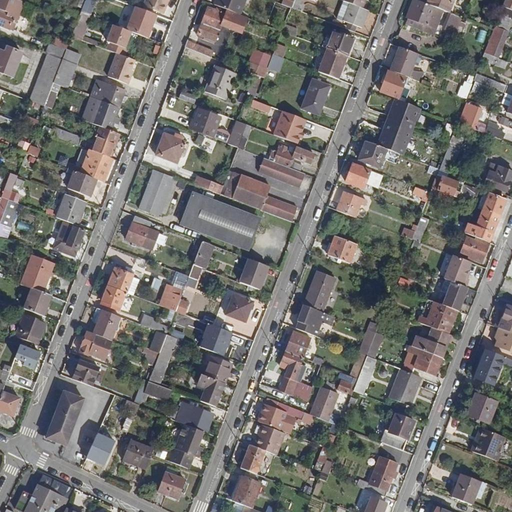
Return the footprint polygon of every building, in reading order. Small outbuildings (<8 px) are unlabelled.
[(24,2),(19,0),(0,0),(0,25),(9,29),(12,21),(16,23),(24,2)] [(85,0),(81,12),(90,16),(96,0),(85,0)] [(168,0),(145,0),(143,5),(162,14),(168,0)] [(245,0),(215,0),(214,5),(240,15),(245,0)] [(342,0),(350,4),(363,9),(366,0),(342,0)] [(443,10),(425,4),(416,0),(412,0),(406,18),(408,19),(406,25),(434,35),(443,10)] [(426,0),(425,4),(443,10),(449,13),(454,0),(426,0)] [(511,0),(505,0),(502,7),(511,11),(511,10),(511,0)] [(363,9),(350,4),(344,20),(350,23),(348,28),(354,30),(356,25),(362,27),(368,10),(363,9)] [(147,38),(157,15),(135,7),(125,30),(131,32),(147,38)] [(502,7),(495,26),(504,30),(511,11),(502,7)] [(25,44),(46,52),(50,44),(53,35),(61,16),(39,8),(25,44)] [(225,15),(208,8),(198,34),(215,41),(225,15)] [(77,22),(80,14),(66,9),(63,17),(77,22)] [(80,14),(77,22),(71,36),(83,41),(84,36),(92,17),(80,13),(80,14)] [(461,17),(450,13),(445,29),(455,33),(461,17)] [(158,18),(153,36),(164,39),(169,22),(158,18)] [(61,26),(72,30),(74,25),(63,21),(61,26)] [(283,28),(282,31),(296,37),(298,30),(285,24),(283,28)] [(117,54),(124,57),(127,49),(125,48),(128,41),(131,32),(125,30),(113,25),(106,42),(109,43),(106,50),(117,54)] [(494,30),(485,53),(498,59),(508,32),(504,30),(495,26),(494,30)] [(70,35),(59,30),(57,35),(68,39),(70,35)] [(327,49),(347,56),(354,39),(334,31),(327,49)] [(69,41),(53,35),(50,44),(66,50),(66,49),(67,49),(69,41)] [(214,50),(188,40),(185,47),(211,57),(214,50)] [(66,50),(50,44),(46,52),(46,53),(47,54),(62,60),(66,50)] [(277,44),(273,55),(279,57),(283,58),(287,48),(277,44)] [(4,52),(0,50),(0,72),(13,77),(22,53),(6,47),(4,52)] [(418,54),(399,47),(389,71),(409,78),(418,54)] [(62,60),(76,65),(80,55),(66,49),(66,50),(62,60)] [(347,56),(327,49),(318,72),(338,80),(347,56)] [(502,60),(498,59),(485,53),(482,60),(499,67),(502,60)] [(44,106),(53,83),(62,60),(47,54),(29,100),(44,106)] [(108,77),(127,85),(130,77),(128,76),(134,60),(124,57),(117,54),(108,77)] [(279,57),(273,55),(273,56),(269,66),(274,68),(279,57)] [(62,60),(53,83),(67,88),(76,65),(62,60)] [(235,74),(215,66),(205,91),(225,99),(235,74)] [(406,79),(387,72),(379,91),(398,99),(406,79)] [(507,86),(482,77),(479,83),(505,93),(507,86)] [(406,79),(398,99),(397,100),(405,103),(411,87),(407,85),(408,80),(406,79)] [(93,98),(99,100),(119,108),(121,103),(124,104),(128,97),(123,96),(125,91),(97,80),(90,97),(93,98)] [(330,86),(312,80),(301,108),(318,115),(330,86)] [(196,97),(181,91),(179,98),(193,104),(196,97)] [(93,98),(88,112),(94,115),(99,100),(93,98)] [(394,99),(386,122),(412,133),(421,109),(405,103),(397,100),(394,99)] [(90,124),(100,127),(111,131),(114,123),(118,112),(119,108),(99,100),(94,115),(90,124)] [(270,114),(272,107),(253,100),(251,108),(270,114)] [(467,104),(465,104),(459,120),(468,124),(466,127),(496,138),(499,131),(477,122),(482,110),(471,106),(467,104)] [(220,117),(198,109),(194,121),(193,120),(190,129),(213,137),(220,117)] [(274,135),(296,144),(299,137),(301,133),(306,120),(283,111),(274,135)] [(118,112),(114,123),(119,125),(122,114),(118,112)] [(38,123),(25,118),(23,125),(35,130),(38,123)] [(377,146),(387,150),(400,154),(403,156),(412,133),(386,122),(377,146)] [(252,127),(246,124),(243,133),(248,136),(252,127)] [(450,136),(454,127),(446,124),(443,133),(450,136)] [(111,131),(100,127),(93,146),(113,153),(119,135),(111,131)] [(82,137),(56,128),(53,136),(79,146),(82,137)] [(237,148),(243,133),(236,131),(230,145),(237,148)] [(459,151),(464,137),(454,132),(448,147),(447,150),(454,152),(456,154),(457,150),(459,151)] [(248,136),(243,133),(237,148),(243,150),(248,136)] [(185,143),(163,134),(155,155),(177,163),(185,143)] [(194,145),(211,152),(216,141),(199,134),(194,145)] [(16,149),(26,153),(30,144),(20,140),(16,149)] [(383,159),(387,150),(377,146),(365,141),(358,160),(380,168),(383,159)] [(28,154),(38,158),(41,149),(31,145),(28,154)] [(287,148),(280,145),(273,162),(281,164),(288,167),(300,172),(302,165),(291,161),(292,158),(310,164),(314,154),(296,147),(293,154),(286,151),(287,148)] [(91,151),(107,157),(111,158),(113,153),(93,146),(91,151)] [(89,150),(80,173),(102,182),(104,183),(112,162),(106,160),(107,157),(91,151),(89,150)] [(387,150),(383,159),(396,164),(400,154),(387,150)] [(454,152),(447,150),(439,170),(446,172),(454,152)] [(258,172),(299,188),(305,174),(300,172),(288,167),(281,164),(273,162),(263,158),(258,172)] [(370,170),(352,163),(345,182),(363,189),(370,170)] [(499,167),(492,164),(489,171),(496,174),(499,167)] [(427,173),(437,176),(439,170),(430,166),(427,173)] [(511,178),(511,172),(499,167),(496,174),(489,171),(483,187),(506,195),(511,178)] [(175,177),(154,169),(139,209),(160,217),(162,212),(170,191),(175,177)] [(102,182),(80,173),(74,171),(67,188),(87,196),(91,197),(95,186),(99,187),(102,182)] [(270,186),(241,175),(233,172),(224,196),(231,199),(261,210),(266,197),(270,186)] [(3,198),(8,200),(17,176),(10,174),(1,197),(3,198)] [(223,186),(197,176),(193,184),(220,194),(223,186)] [(175,177),(170,191),(174,193),(180,179),(175,177)] [(458,183),(442,177),(438,185),(441,186),(439,191),(448,194),(453,196),(458,183)] [(479,191),(463,185),(458,198),(472,203),(474,197),(476,198),(479,191)] [(425,191),(415,187),(412,193),(422,197),(425,191)] [(87,196),(67,188),(65,194),(85,202),(87,196)] [(430,195),(446,201),(448,194),(439,191),(432,188),(430,193),(430,195)] [(166,214),(174,193),(170,191),(162,212),(166,214)] [(366,201),(343,192),(336,210),(355,218),(360,206),(363,208),(366,201)] [(85,202),(65,194),(56,218),(77,226),(86,202),(85,202)] [(506,201),(488,194),(475,227),(468,223),(464,233),(467,234),(489,243),(506,201)] [(258,220),(216,204),(194,195),(183,223),(205,232),(248,248),(258,220)] [(296,209),(266,197),(261,210),(291,222),(296,209)] [(3,198),(0,203),(0,208),(4,210),(8,200),(3,198)] [(19,204),(8,200),(4,210),(0,221),(0,223),(10,228),(19,204)] [(151,222),(135,216),(126,240),(142,246),(151,222)] [(334,236),(341,239),(344,229),(339,227),(343,219),(334,216),(327,233),(334,236)] [(415,232),(412,240),(419,243),(429,219),(421,217),(415,232)] [(84,231),(66,224),(62,235),(59,242),(56,241),(53,249),(75,257),(84,231)] [(412,240),(415,232),(404,228),(401,236),(412,240)] [(466,237),(488,246),(489,243),(467,234),(466,237)] [(357,245),(341,239),(334,236),(327,255),(350,264),(357,245)] [(488,246),(466,237),(460,254),(468,257),(467,259),(481,264),(488,246)] [(215,246),(202,241),(193,265),(206,270),(215,246)] [(31,289),(43,293),(54,264),(32,256),(21,285),(31,289)] [(453,256),(444,279),(451,282),(466,287),(469,280),(465,278),(471,263),(453,256)] [(265,265),(248,259),(239,282),(259,290),(265,275),(262,273),(265,265)] [(114,268),(107,285),(126,292),(134,295),(140,280),(132,277),(133,276),(114,268)] [(303,305),(322,312),(335,279),(316,272),(303,305)] [(187,286),(196,288),(198,281),(189,278),(187,286)] [(409,288),(411,281),(400,278),(398,285),(409,288)] [(152,288),(158,290),(162,281),(156,279),(152,288)] [(442,305),(457,311),(459,312),(468,288),(466,287),(451,282),(442,305)] [(126,292),(107,285),(101,300),(120,308),(126,292)] [(43,293),(31,289),(23,308),(26,309),(44,316),(51,296),(43,293)] [(166,292),(161,306),(175,311),(180,298),(166,292)] [(253,303),(233,295),(226,315),(245,322),(253,303)] [(427,300),(420,316),(427,319),(434,302),(427,300)] [(417,322),(431,328),(449,334),(457,311),(442,305),(434,302),(427,319),(420,316),(419,316),(417,322)] [(511,306),(507,304),(499,323),(497,328),(498,328),(511,333),(511,306)] [(335,317),(322,312),(303,305),(297,321),(298,322),(295,329),(316,337),(322,322),(331,326),(335,317)] [(44,316),(26,309),(24,314),(42,322),(44,316)] [(102,310),(93,334),(111,341),(120,317),(102,310)] [(42,322),(24,314),(15,336),(22,339),(38,345),(46,323),(42,322)] [(139,325),(157,331),(166,335),(170,326),(143,315),(139,325)] [(453,336),(449,334),(431,328),(427,340),(416,336),(411,347),(442,359),(448,342),(450,343),(453,336)] [(494,338),(497,339),(495,346),(511,352),(511,333),(498,328),(494,338)] [(371,345),(376,333),(368,330),(363,342),(371,345)] [(111,341),(93,334),(87,331),(79,352),(87,355),(88,353),(105,360),(112,341),(111,341)] [(166,335),(157,331),(150,349),(159,353),(166,335)] [(288,344),(285,352),(303,359),(310,339),(293,332),(288,344)] [(376,352),(383,336),(376,333),(371,345),(367,357),(374,359),(376,352)] [(159,353),(157,358),(168,362),(172,364),(181,341),(166,335),(159,353)] [(239,343),(229,339),(227,345),(223,344),(220,353),(236,360),(239,350),(236,349),(239,343)] [(435,376),(442,359),(411,347),(409,346),(403,362),(413,367),(413,368),(435,376)] [(157,358),(159,353),(150,349),(145,347),(142,352),(147,354),(157,358)] [(504,357),(485,349),(474,377),(493,385),(504,357)] [(294,380),(303,359),(285,352),(281,361),(289,364),(279,391),(307,402),(313,387),(294,380)] [(376,360),(399,369),(411,374),(413,368),(413,367),(403,362),(376,352),(374,359),(376,360)] [(204,376),(224,384),(232,365),(211,356),(204,376)] [(374,359),(367,357),(363,366),(361,371),(358,380),(353,392),(363,395),(376,360),(374,359)] [(168,362),(157,358),(152,371),(148,382),(159,386),(168,362)] [(99,369),(79,361),(72,379),(92,387),(99,369)] [(4,386),(0,397),(0,411),(12,416),(19,398),(10,395),(21,365),(13,362),(10,372),(4,386)] [(411,374),(399,369),(389,398),(410,406),(421,378),(411,374)] [(0,384),(4,386),(10,372),(3,370),(0,376),(0,384)] [(224,384),(204,376),(201,375),(197,387),(204,390),(200,401),(215,407),(224,384)] [(351,384),(340,380),(336,390),(347,395),(351,384)] [(171,390),(159,386),(148,382),(145,391),(144,393),(167,402),(171,390)] [(338,395),(321,388),(310,415),(328,422),(338,395)] [(83,399),(63,392),(46,438),(66,445),(83,399)] [(111,404),(115,395),(109,393),(106,401),(111,404)] [(497,403),(475,394),(467,415),(489,424),(497,403)] [(142,397),(138,395),(136,395),(133,402),(139,405),(142,397)] [(355,403),(349,401),(345,412),(351,414),(355,403)] [(304,413),(277,402),(275,408),(264,404),(257,422),(280,430),(285,416),(301,422),(301,421),(304,413)] [(185,425),(203,432),(206,433),(213,415),(192,407),(185,425)] [(304,413),(301,421),(307,423),(310,415),(304,413)] [(414,422),(395,414),(388,432),(384,430),(380,442),(402,451),(414,422)] [(179,427),(169,423),(165,434),(175,438),(179,427)] [(198,446),(203,432),(185,425),(176,448),(199,457),(203,448),(198,446)] [(258,434),(253,446),(265,451),(277,455),(284,434),(261,425),(261,427),(258,434)] [(481,445),(487,430),(483,429),(478,444),(481,445)] [(506,438),(487,430),(481,445),(478,444),(474,453),(499,463),(503,453),(501,452),(506,438)] [(114,442),(97,434),(87,458),(104,466),(114,442)] [(153,449),(130,441),(122,461),(146,469),(153,449)] [(256,474),(265,451),(253,446),(249,445),(240,468),(245,470),(256,474)] [(330,450),(322,447),(316,461),(325,464),(330,450)] [(397,464),(379,457),(369,483),(359,480),(356,486),(385,497),(397,464)] [(313,469),(322,473),(325,464),(316,461),(313,469)] [(178,472),(167,468),(158,492),(177,499),(184,479),(176,477),(178,472)] [(256,474),(245,470),(242,476),(241,476),(232,501),(245,506),(252,509),(262,484),(260,483),(263,477),(256,474)] [(487,484),(460,474),(451,497),(472,505),(475,497),(481,499),(487,484)] [(73,489),(43,475),(33,495),(24,491),(16,509),(22,511),(53,511),(55,509),(62,511),(73,489)] [(300,491),(285,486),(282,494),(296,500),(300,491)] [(386,502),(370,496),(363,511),(384,511),(386,509),(384,508),(386,502)]
